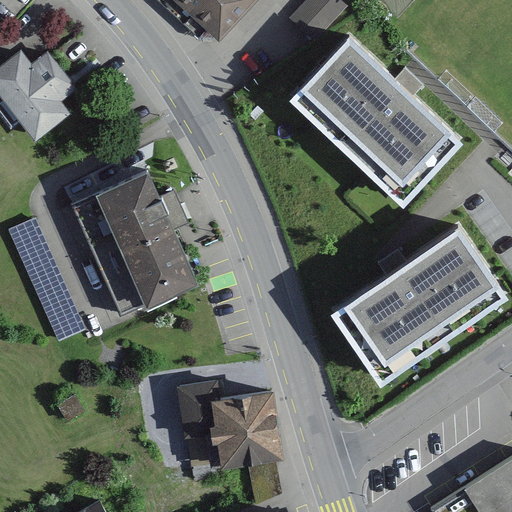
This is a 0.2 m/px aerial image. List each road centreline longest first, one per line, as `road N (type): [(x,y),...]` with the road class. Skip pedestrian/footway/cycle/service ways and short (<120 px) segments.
road 1 (secondary): [(109,0),(177,88),(232,189),(325,470)]
road 2 (residential): [(325,470),(511,348)]
